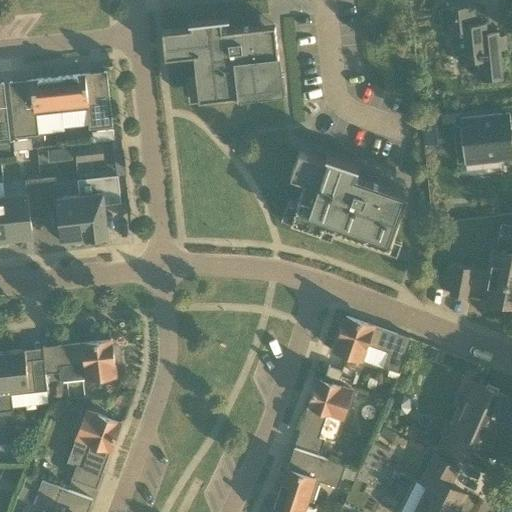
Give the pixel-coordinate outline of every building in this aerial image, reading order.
[(476,23),(474,5),(441,9),(443,33),(456,31),(459,64),(478,62),(480,81),(503,79),(500,50),(507,49),(505,35),(497,36),(498,44),(487,45),(485,22),(476,23)] [(223,29),(222,20),(229,19),(229,17),(189,21),(189,23),(191,23),(191,27),(163,30),(166,56),(194,53),(199,99),(283,89),(275,23),(223,29)] [(58,76),(62,111),(87,108),(90,128),(113,125),(107,71),(58,76)] [(64,131),(62,111),(58,76),(10,82),(16,136),(39,133),(64,131)] [(0,82),(0,137),(10,137),(4,82),(0,82)] [(439,113),(420,115),(423,143),(442,141),(439,113)] [(499,158),(511,156),(511,124),(510,125),(509,113),(460,117),(463,162),(465,162),(465,170),(499,167),(499,158)] [(113,129),(96,131),(97,141),(114,139),(113,129)] [(14,150),(28,149),(27,139),(13,140),(14,150)] [(9,142),(0,143),(0,156),(0,157),(10,156),(9,142)] [(90,145),(76,146),(77,157),(91,156),(90,145)] [(49,161),(61,160),(60,148),(48,149),(49,161)] [(326,160),(299,151),(290,176),(305,181),(291,220),(321,231),(323,224),(390,247),(408,195),(353,176),(357,167),(358,167),(359,166),(326,155),(326,156),(327,157),(326,160)] [(80,195),(57,197),(55,175),(41,177),(44,205),(58,204),(62,240),(85,237),(80,195)] [(102,192),(80,195),(85,237),(107,235),(104,204),(121,202),(118,175),(101,177),(102,192)] [(25,178),(27,193),(5,195),(10,238),(32,235),(29,207),(44,205),(41,177),(25,178)] [(485,194),(458,196),(459,215),(486,214),(485,194)] [(0,238),(10,238),(5,195),(0,195),(0,238)] [(511,224),(500,222),(485,301),(511,305),(511,224)] [(456,266),(455,267),(450,293),(466,296),(471,269),(456,266)] [(400,372),(412,338),(346,315),(334,350),(362,359),(367,344),(388,351),(383,366),(400,372)] [(115,375),(111,339),(43,346),(46,372),(59,371),(60,381),(115,375)] [(26,360),(25,349),(7,351),(11,394),(47,390),(44,358),(26,360)] [(13,410),(11,394),(7,351),(0,352),(0,409),(12,409),(12,410),(13,410)] [(329,365),(325,376),(339,381),(343,369),(329,365)] [(343,417),(352,389),(317,378),(295,444),(321,452),(325,438),(319,436),(327,412),(343,417)] [(487,448),(510,397),(491,388),(473,381),(451,431),(447,429),(440,445),(469,457),(475,443),(487,448)] [(393,399),(394,410),(398,415),(407,414),(411,409),(409,396),(404,393),(397,394),(393,399)] [(97,487),(120,422),(86,410),(76,437),(91,442),(83,466),(77,464),(72,478),(97,487)] [(15,439),(0,440),(0,455),(16,456),(15,439)] [(342,476),(346,464),(294,447),(280,492),(307,501),(307,500),(313,502),(320,480),(338,486),(342,476)] [(457,511),(467,493),(450,485),(459,468),(434,455),(420,482),(427,486),(414,511),(457,511)] [(346,464),(342,476),(354,480),(358,468),(346,464)] [(21,473),(6,466),(1,477),(15,484),(21,473)] [(25,475),(21,488),(34,492),(38,480),(25,475)] [(87,511),(92,498),(42,480),(34,502),(57,510),(56,511),(87,511)] [(303,511),(307,501),(280,492),(273,511),(303,511)]
